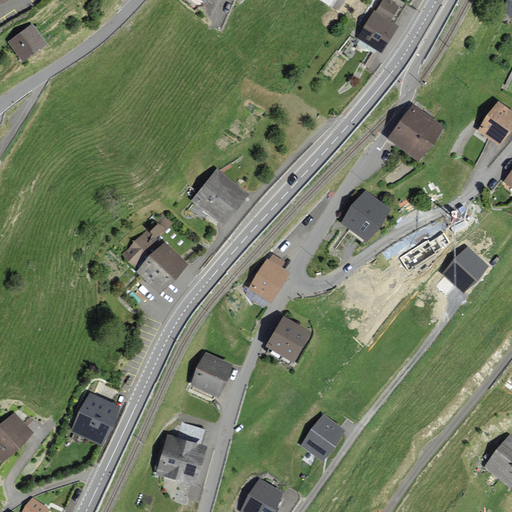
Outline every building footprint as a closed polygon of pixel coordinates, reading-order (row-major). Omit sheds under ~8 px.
[(381,52),(398,26),(389,21),(396,9),(391,6),(384,2),(377,13),(374,12),(358,37),(381,52)] [(46,44),(33,26),(11,42),(23,60),(46,44)] [(511,125),(511,114),(498,105),(480,129),(500,143),(511,125)] [(442,128),(415,107),(391,138),(418,158),(442,128)] [(244,193),(219,171),(193,201),(198,205),(194,210),(202,217),(208,210),(220,221),(244,193)] [(389,211),(367,193),(344,221),(366,239),(389,211)] [(152,229),(164,236),(173,220),(162,213),(152,229)] [(185,263),(165,243),(162,246),(149,233),(127,255),(141,269),(139,271),(159,291),(185,263)] [(486,266),(468,249),(446,274),(464,291),(486,266)] [(287,273),(268,261),(251,288),(270,300),(287,273)] [(310,331),(285,317),(269,346),(294,360),(310,331)] [(231,366),(206,355),(193,384),(218,395),(231,366)] [(118,407),(92,394),(74,430),(101,443),(118,407)] [(32,433),(14,415),(0,428),(0,456),(3,460),(32,433)] [(323,416),(303,445),(323,460),(344,430),(323,416)] [(203,445),(169,436),(159,474),(192,483),(203,445)] [(511,482),(511,438),(510,437),(487,466),(510,484),(511,482)] [(282,493),(261,481),(243,510),(245,511),(274,511),(277,509),(274,507),(282,493)] [(48,511),(31,500),(22,511),(48,511)]
